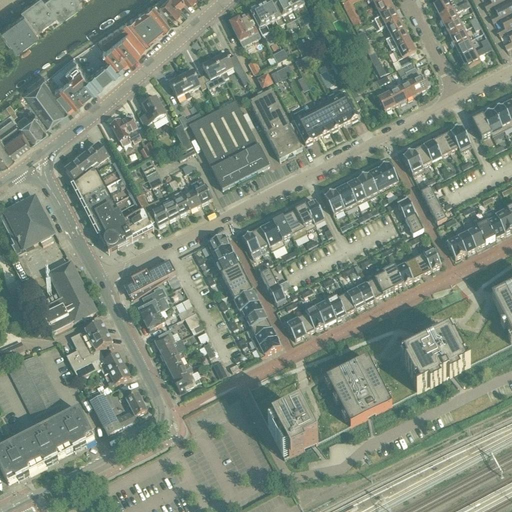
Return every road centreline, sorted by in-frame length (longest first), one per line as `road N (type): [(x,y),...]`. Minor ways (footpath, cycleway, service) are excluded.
road 1 (unclassified): [(96,279),(458,98)]
road 2 (residential): [(511,376),(372,444),(343,469),(293,479),(284,476),(238,386)]
road 3 (secondary): [(2,511),(155,434),(164,420),(96,279)]
road 4 (secondary): [(35,159),(227,0)]
road 5 (secondary): [(96,279),(35,159)]
road 6 (unknown): [(113,312),(49,342),(24,330),(7,303)]
